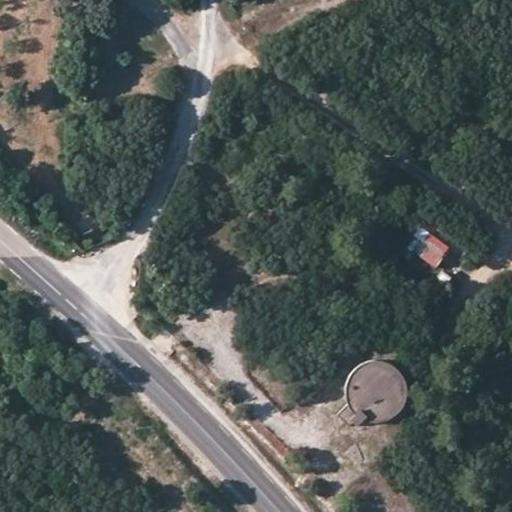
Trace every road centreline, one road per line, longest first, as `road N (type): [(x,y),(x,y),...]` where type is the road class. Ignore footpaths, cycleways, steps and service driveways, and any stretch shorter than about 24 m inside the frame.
road 1 (tertiary): [(279,511),(86,314),(0,238)]
road 2 (track): [(86,314),(167,177),(205,62),(146,0)]
road 3 (track): [(244,46),(511,234)]
road 4 (track): [(207,0),(205,62),(332,0)]
